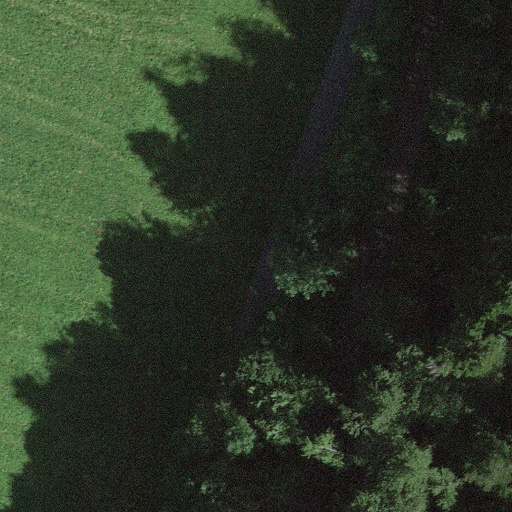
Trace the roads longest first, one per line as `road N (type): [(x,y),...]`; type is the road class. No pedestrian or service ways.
road 1 (unclassified): [(374,0),(190,511)]
road 2 (unclassified): [(299,511),(441,0)]
